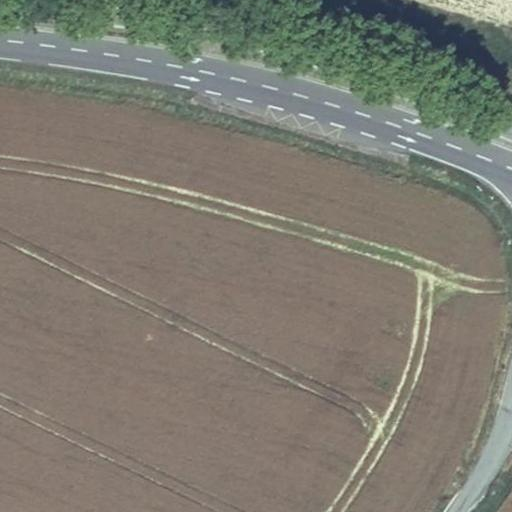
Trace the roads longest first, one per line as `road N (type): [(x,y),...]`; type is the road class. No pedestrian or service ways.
road 1 (primary): [(0,48),(132,66),(268,97),(510,175)]
road 2 (primary): [(508,129),(299,54),(173,25),(0,3)]
road 3 (unclassified): [(455,511),(511,406)]
